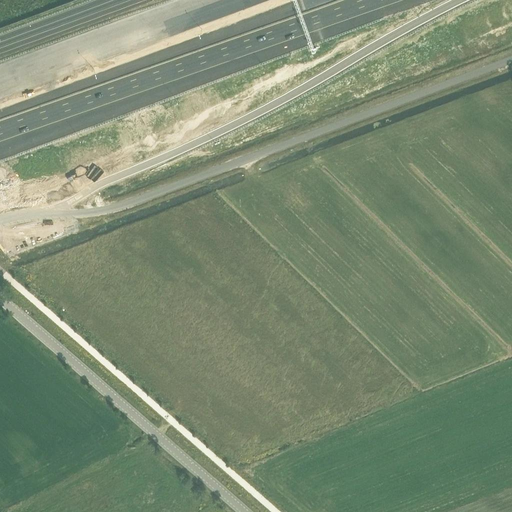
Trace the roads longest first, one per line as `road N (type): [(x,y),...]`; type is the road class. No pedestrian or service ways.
road 1 (unclassified): [(0,220),(121,205),(511,59)]
road 2 (motorway): [(0,123),(331,0)]
road 3 (tertiary): [(244,511),(0,297)]
road 4 (motorway): [(228,0),(0,85)]
road 5 (motorway): [(127,0),(0,46)]
